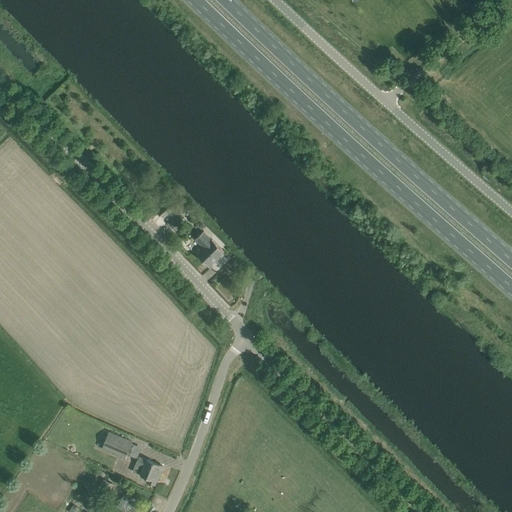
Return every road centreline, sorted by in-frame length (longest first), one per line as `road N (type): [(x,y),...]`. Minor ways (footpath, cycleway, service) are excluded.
road 1 (trunk): [(192,0),(511,289)]
road 2 (trunk): [(511,263),(224,0)]
road 3 (tertiary): [(247,332),(0,82)]
road 4 (tertiary): [(424,511),(247,332)]
road 5 (unclassified): [(167,511),(225,360),(247,332)]
road 6 (unclassified): [(511,210),(383,100)]
road 7 (unclassified): [(383,100),(509,0)]
road 8 (unclassified): [(383,100),(273,0)]
